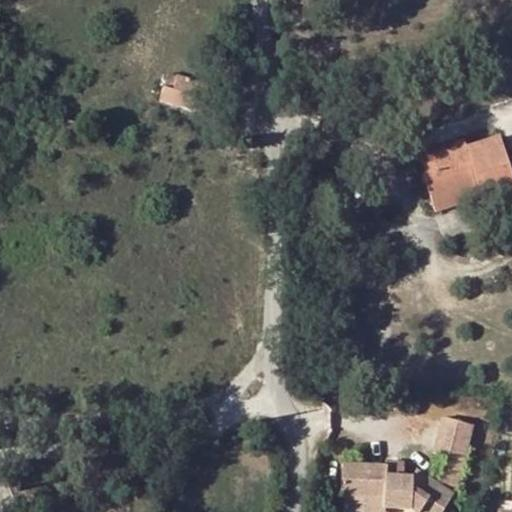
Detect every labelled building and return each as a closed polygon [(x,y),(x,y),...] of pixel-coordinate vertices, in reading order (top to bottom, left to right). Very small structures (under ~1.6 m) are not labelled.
[(172,92),(176,78),(166,75),(162,90),(172,92)] [(162,90),(159,102),(191,111),(198,84),(176,78),(172,92),(162,90)] [(198,84),(191,111),(203,113),(210,87),(198,84)] [(511,180),(499,140),(465,151),(463,144),(421,158),(428,180),(424,181),(432,205),(478,190),(481,200),(483,206),(511,196),(511,180)] [(478,190),(432,205),(435,215),(481,200),(478,190)] [(330,331),(336,357),(361,352),(355,325),(330,331)] [(428,511),(444,511),(457,491),(468,450),(476,422),(447,414),(437,449),(450,452),(441,481),(417,468),(414,474),(390,475),(389,466),(347,467),(347,497),(369,496),(390,496),(390,505),(417,505),(428,511)] [(369,496),(347,497),(348,511),(369,511),(369,496)] [(369,496),(369,511),(390,511),(390,505),(390,496),(369,496)]
